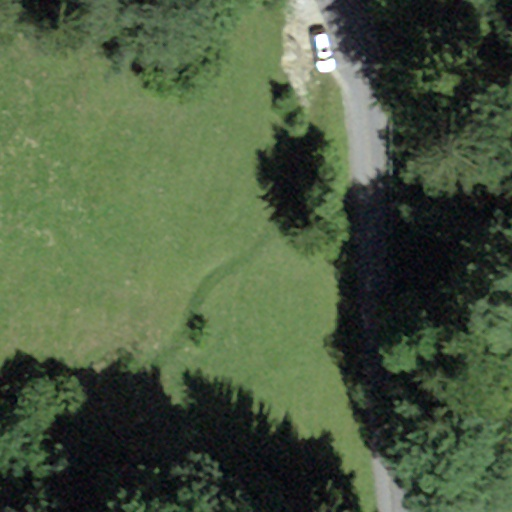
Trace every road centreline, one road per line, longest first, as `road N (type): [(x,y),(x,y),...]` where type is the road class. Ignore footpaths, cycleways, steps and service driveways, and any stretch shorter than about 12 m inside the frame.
road 1 (unclassified): [(397,511),(365,117),(356,42),(341,0)]
road 2 (track): [(399,0),(365,117)]
